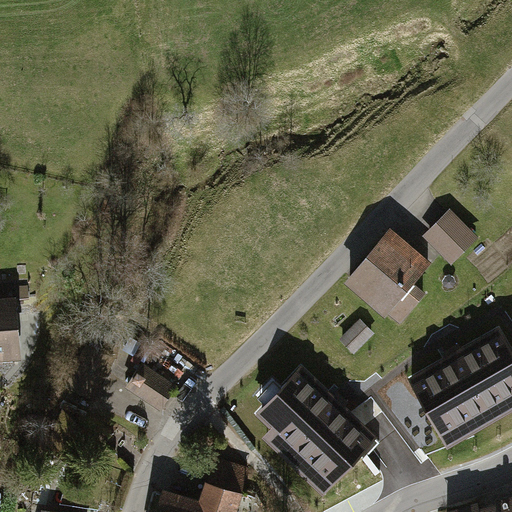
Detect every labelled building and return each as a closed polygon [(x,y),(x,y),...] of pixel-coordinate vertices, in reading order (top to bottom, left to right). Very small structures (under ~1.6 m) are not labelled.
[(480,240),(451,211),(423,240),(453,268),(480,240)] [(432,267),(394,232),(349,283),(401,329),(430,297),(417,284),(432,267)] [(24,284),(29,299),(39,296),(34,280),(24,284)] [(0,301),(0,370),(5,370),(4,364),(26,363),(22,292),(12,293),(13,301),(0,301)] [(375,336),(361,323),(342,343),(357,356),(375,336)] [(128,387),(164,413),(180,390),(144,365),(128,387)] [(219,460),(205,504),(202,511),(241,511),(247,495),(243,494),(251,470),(219,460)] [(155,511),(202,511),(205,504),(163,490),(155,511)] [(511,511),(511,499),(478,509),(479,511),(511,511)]
